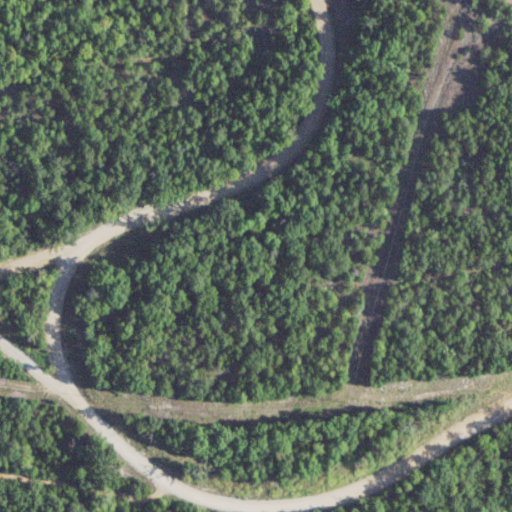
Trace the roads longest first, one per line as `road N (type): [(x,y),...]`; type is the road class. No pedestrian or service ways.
road 1 (residential): [(511,405),(331,500),(233,504),(174,486),(65,385),(0,339)]
road 2 (residential): [(312,0),(324,51),(321,85),(292,144),(268,166),(0,268)]
road 3 (residential): [(65,385),(53,316),(78,242)]
